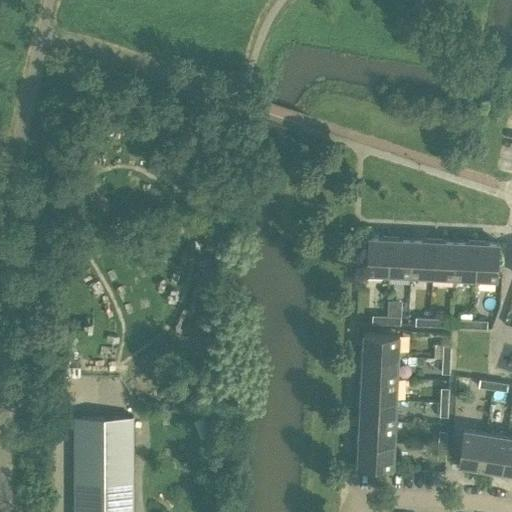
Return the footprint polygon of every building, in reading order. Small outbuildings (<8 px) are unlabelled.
[(388,272),(390,236),(368,235),(366,271),(388,272)] [(410,273),(412,237),(390,236),(388,272),(410,273)] [(432,274),(434,238),(412,237),(410,273),(432,274)] [(454,275),(455,239),(434,238),(432,274),(454,275)] [(475,276),(477,241),(455,239),(454,275),(475,276)] [(499,242),(477,241),(475,276),(497,277),(499,242)] [(134,282),(153,275),(141,246),(123,253),(134,282)] [(390,297),(390,311),(402,311),(402,297),(390,297)] [(386,322),(387,314),(372,314),(372,322),(386,322)] [(401,315),(387,314),(386,322),(400,323),(401,315)] [(429,324),(430,316),(416,316),(415,324),(429,324)] [(444,317),(430,316),(429,324),(444,325),(444,317)] [(473,326),(473,318),(459,318),(458,326),(473,326)] [(487,319),(473,318),(473,326),(487,327),(487,319)] [(364,331),(363,353),(398,355),(399,333),(364,331)] [(443,343),(442,357),(450,357),(451,343),(443,343)] [(397,376),(398,355),(363,353),(362,375),(397,376)] [(449,372),(450,357),(442,357),(441,371),(449,372)] [(396,398),(397,376),(362,375),(361,396),(396,398)] [(479,386),(493,388),(494,380),(480,378),(479,386)] [(508,382),(494,380),(493,388),(507,390),(508,382)] [(441,386),(440,400),(448,401),(449,386),(441,386)] [(395,420),(396,398),(361,396),(360,418),(395,420)] [(447,415),(448,401),(440,400),(439,414),(447,415)] [(134,415),(74,415),(74,496),(74,511),(133,511),(134,497),(134,415)] [(394,442),(395,420),(360,418),(358,440),(394,442)] [(480,466),(485,431),(463,427),(458,463),(480,466)] [(438,429),(438,443),(446,444),(447,429),(438,429)] [(501,470),(507,434),(485,431),(480,466),(501,470)] [(511,471),(511,434),(507,434),(501,470),(511,471)] [(393,464),(394,442),(358,440),(357,462),(393,464)] [(445,458),(446,444),(438,443),(437,458),(445,458)]
